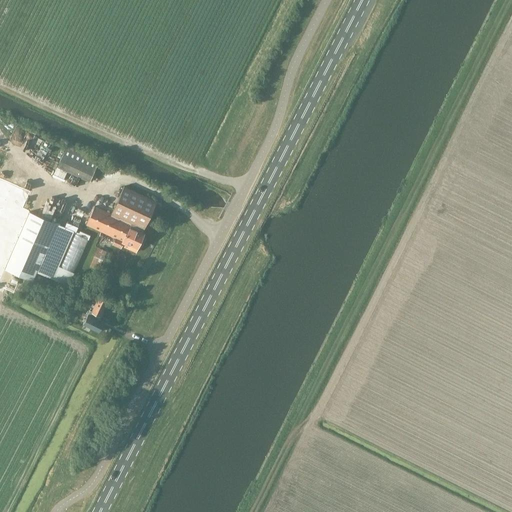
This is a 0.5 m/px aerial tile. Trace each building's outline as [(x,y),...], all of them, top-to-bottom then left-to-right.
[(89,181),(91,177),(98,161),(65,145),(52,177),(62,181),(66,171),(89,181)] [(21,208),(29,191),(0,178),(0,287),(12,293),(19,276),(3,269),(27,211),(21,208)] [(141,233),(143,229),(156,201),(123,186),(110,213),(94,206),(85,225),(114,238),(112,244),(120,248),(121,246),(134,251),(136,248),(137,246),(139,247),(141,246),(144,238),(144,236),(142,236),(143,233),(141,233)] [(8,259),(4,268),(20,276),(30,280),(34,271),(52,278),(67,285),(87,240),(74,234),(59,267),(57,266),(73,231),(29,211),(8,259)] [(97,247),(88,267),(97,271),(105,251),(97,247)] [(90,294),(86,303),(92,306),(96,297),(90,294)] [(87,313),(82,324),(98,332),(103,321),(98,319),(100,316),(107,303),(97,298),(91,310),(89,309),(87,313)]
